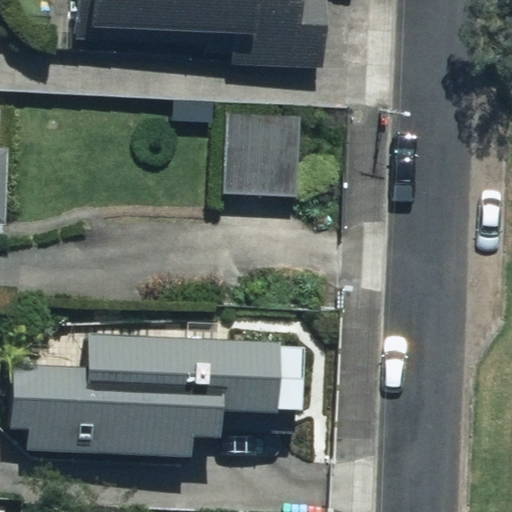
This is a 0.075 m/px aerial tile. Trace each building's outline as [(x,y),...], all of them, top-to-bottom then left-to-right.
[(82,0),(81,35),(326,44),(327,0),(82,0)] [(228,108),(224,195),(302,198),(305,111),(228,108)] [(0,136),(0,251),(7,252),(11,137),(0,136)] [(0,278),(0,307),(28,308),(30,279),(0,278)] [(88,354),(17,352),(14,445),(213,452),(215,404),(302,407),(305,336),(88,329),(88,354)]
